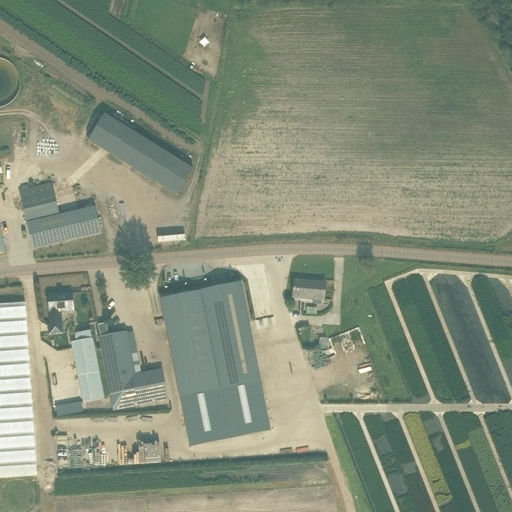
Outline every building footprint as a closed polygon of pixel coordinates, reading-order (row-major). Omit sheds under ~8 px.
[(0,106),(9,103),(17,95),(20,83),(17,72),(9,63),(0,59),(0,106)] [(193,170),(105,115),(89,141),(177,196),(193,170)] [(0,154),(10,154),(7,118),(0,118),(0,154)] [(19,191),(26,223),(59,215),(52,183),(19,191)] [(60,216),(59,215),(26,223),(33,249),(101,233),(95,207),(60,216)] [(294,281),(293,298),(324,300),(325,284),(294,281)] [(271,432),(241,283),(167,298),(166,295),(161,296),(162,299),(161,299),(190,448),(271,432)] [(59,312),(73,310),(72,294),(49,296),(50,314),(51,325),(49,326),(49,335),(62,334),(61,316),(59,317),(59,312)] [(0,304),(0,479),(37,477),(26,303),(0,304)] [(135,374),(127,332),(99,338),(113,408),(168,397),(162,369),(135,374)] [(104,399),(98,369),(92,339),(76,342),(72,343),(78,376),(83,403),(104,399)]
